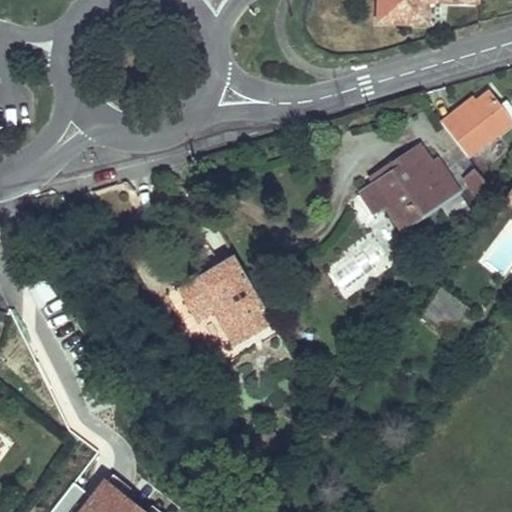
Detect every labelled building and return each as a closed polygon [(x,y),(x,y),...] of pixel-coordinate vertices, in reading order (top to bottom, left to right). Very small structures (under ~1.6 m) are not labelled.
[(378,0),(377,22),(428,25),(429,1),(479,3),(478,0),(378,0)] [(439,124),(466,159),(511,122),(511,121),(489,92),(476,102),(458,116),(455,112),(439,124)] [(458,116),(476,102),(472,98),(455,112),(458,116)] [(475,159),(485,170),(509,148),(500,138),(475,159)] [(386,207),(403,232),(458,196),(436,161),(431,164),(419,147),(369,180),(372,186),(386,207)] [(374,215),(386,207),(372,186),(360,194),(374,215)] [(222,297),(247,340),(272,324),(233,256),(177,289),(192,315),(222,297)] [(422,315),(449,335),(468,310),(440,290),(422,315)] [(234,347),(247,340),(222,297),(192,315),(196,323),(213,312),(234,347)]
